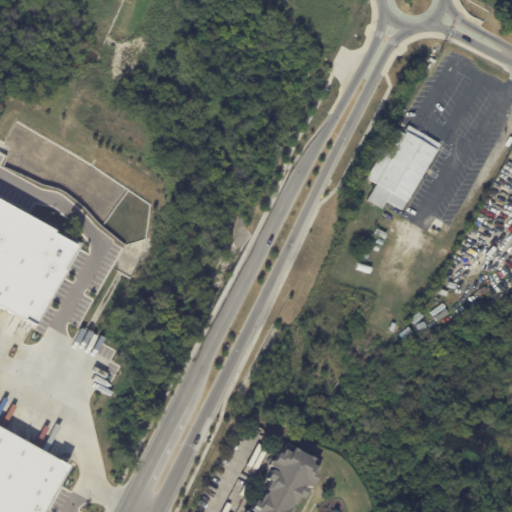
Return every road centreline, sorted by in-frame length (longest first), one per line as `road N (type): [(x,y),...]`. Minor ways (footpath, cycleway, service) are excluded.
road 1 (tertiary): [(155,511),(387,46),(416,27)]
road 2 (tertiary): [(334,115),(124,511)]
road 3 (tertiary): [(436,15),(442,0),(381,1),(408,27),(436,15)]
road 4 (tertiary): [(381,1),(379,32),(334,115)]
